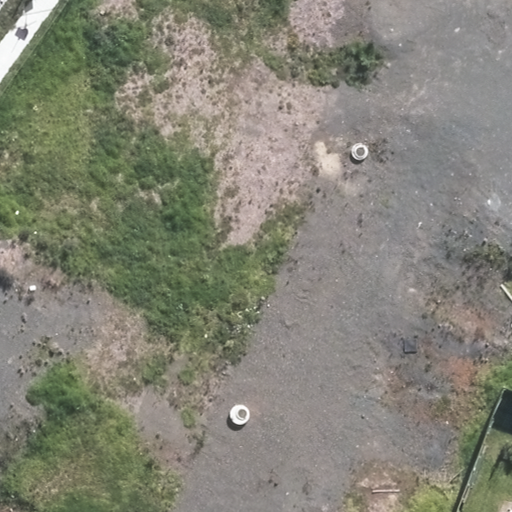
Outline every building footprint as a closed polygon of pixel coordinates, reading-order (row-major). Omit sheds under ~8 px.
[(444,0),(273,0),(272,65),(305,66),(304,95),(371,96),(371,110),(400,110),(400,93),(442,94),(444,0)] [(511,128),(511,32),(510,32),(494,125),(511,128)] [(258,125),(128,49),(96,103),(124,120),(63,223),(136,266),(157,230),(186,247),(258,125)] [(132,317),(69,271),(37,314),(100,361),(132,317)] [(477,298),(410,295),(409,329),(476,332),(477,298)]
